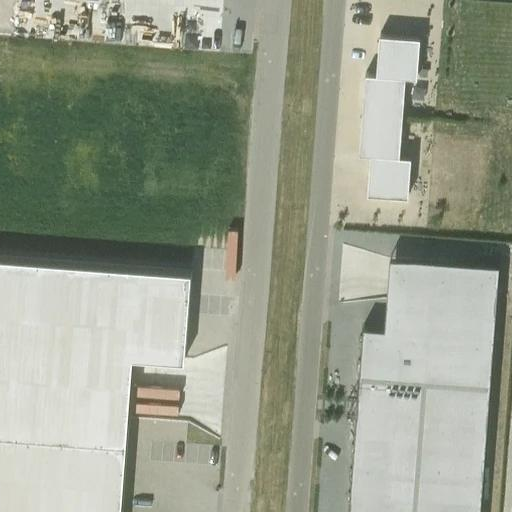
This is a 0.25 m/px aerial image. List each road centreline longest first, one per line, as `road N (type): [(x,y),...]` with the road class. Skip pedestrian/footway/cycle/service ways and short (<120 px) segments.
road 1 (unclassified): [(295,511),(335,0)]
road 2 (unclassified): [(275,0),(237,511)]
